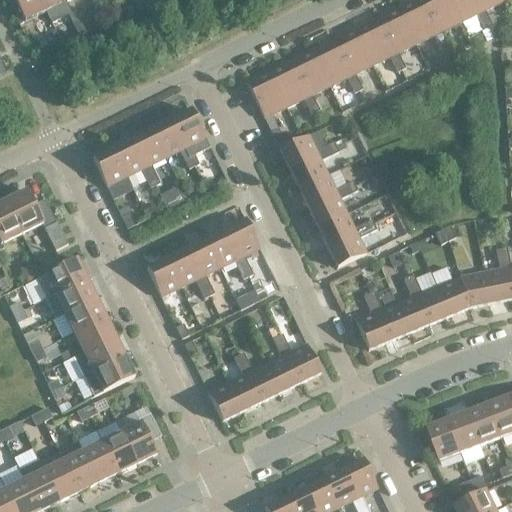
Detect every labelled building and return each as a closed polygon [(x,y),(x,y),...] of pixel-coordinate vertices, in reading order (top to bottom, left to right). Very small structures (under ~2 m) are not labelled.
[(5,0),(6,0),(12,0),(24,23),(45,13),(39,0),(5,0)] [(39,0),(45,13),(66,3),(64,0),(39,0)] [(437,35),(419,0),(417,0),(398,10),(415,46),(433,37),(437,35)] [(459,25),(446,0),(419,0),(437,35),(433,37),(437,45),(445,41),(441,33),(459,25)] [(480,14),(473,0),(446,0),(459,25),(476,16),(480,14)] [(502,4),(500,0),(473,0),(480,14),(476,16),(480,24),(488,20),(484,12),(502,4)] [(415,46),(398,10),(376,21),(394,57),(389,59),(393,66),(401,62),(398,55),(415,46)] [(67,16),(73,26),(80,23),(75,12),(67,16)] [(492,27),(488,20),(480,24),(484,31),(492,27)] [(394,57),(376,21),(354,31),(372,67),(389,59),(394,57)] [(85,34),(80,23),(73,26),(78,37),(85,34)] [(372,67),(354,31),(333,42),(351,78),(346,80),(350,88),(358,83),(355,76),(372,67)] [(449,48),(445,41),(437,45),(441,53),(449,48)] [(351,78),(333,42),(311,52),(329,88),(346,80),(351,78)] [(329,88),(311,52),(290,63),(308,99),(303,101),(307,109),(315,105),(312,97),(329,88)] [(405,70),(401,62),(393,66),(397,74),(405,70)] [(308,99),(290,63),(268,73),(286,110),(303,101),(308,99)] [(286,110),(268,73),(246,84),(264,121),(286,110)] [(362,91),(358,83),(350,88),(354,95),(362,91)] [(319,112),(315,105),(307,109),(311,116),(319,112)] [(205,141),(191,111),(170,121),(185,150),(180,153),(184,162),(194,157),(190,148),(205,141)] [(185,150),(170,121),(151,131),(165,160),(180,153),(185,150)] [(278,130),(270,134),(276,146),(284,142),(278,130)] [(165,160),(151,131),(132,140),(146,169),(141,172),(145,181),(155,176),(151,167),(165,160)] [(315,153),(308,137),(279,151),(289,172),(318,158),(320,163),(329,158),(324,148),(315,153)] [(146,169),(132,140),(112,150),(126,179),(141,172),(146,169)] [(333,144),(324,148),(329,158),(338,154),(333,144)] [(126,179),(112,150),(92,160),(106,189),(126,179)] [(198,166),(194,157),(184,162),(188,171),(198,166)] [(318,158),(289,172),(298,191),(327,177),(320,163),(318,158)] [(160,185),(155,176),(145,181),(150,190),(160,185)] [(334,191),(327,177),(298,191),(308,211),(337,196),(339,201),(348,197),(343,187),(334,191)] [(209,179),(200,183),(205,192),(213,188),(209,179)] [(352,183),(343,187),(348,197),(357,193),(352,183)] [(26,192),(5,202),(21,235),(41,225),(44,230),(56,224),(44,201),(33,206),(26,192)] [(337,196),(308,211),(317,230),(346,216),(339,201),(337,196)] [(21,235),(5,202),(0,204),(0,251),(3,250),(1,245),(21,235)] [(129,215),(121,219),(127,231),(134,227),(129,215)] [(353,230),(346,216),(317,230),(327,249),(356,235),(358,240),(367,236),(362,226),(353,230)] [(371,221),(362,226),(367,236),(376,231),(371,221)] [(259,251),(245,222),(224,232),(239,261),(234,263),(238,272),(248,267),(244,258),(259,251)] [(57,224),(56,224),(44,230),(55,253),(68,247),(57,224)] [(455,239),(450,228),(442,231),(448,243),(455,239)] [(448,243),(442,231),(435,235),(440,247),(448,243)] [(239,261),(224,232),(205,241),(219,270),(234,263),(239,261)] [(356,235),(327,249),(336,270),(366,255),(358,240),(356,235)] [(219,270),(205,241),(186,251),(200,280),(195,282),(199,291),(209,286),(205,277),(219,270)] [(495,251),(497,261),(508,259),(506,249),(495,251)] [(200,280),(186,251),(166,260),(181,289),(195,282),(200,280)] [(396,254),(387,258),(393,270),(401,266),(396,254)] [(510,269),(508,259),(497,261),(499,271),(483,274),(490,306),(511,302),(505,270),(510,269)] [(181,289),(166,260),(146,270),(160,299),(181,289)] [(86,281),(76,261),(34,281),(44,301),(45,301),(86,281)] [(23,268),(21,274),(26,284),(41,277),(34,263),(23,268)] [(253,276),(248,267),(238,272),(243,281),(253,276)] [(490,306),(483,274),(459,279),(468,310),(490,306)] [(403,281),(407,290),(417,286),(413,277),(403,281)] [(468,310),(459,279),(436,289),(448,319),(468,310)] [(96,300),(86,281),(45,301),(54,320),(63,316),(96,300)] [(214,295),(209,286),(199,291),(204,300),(214,295)] [(421,295),(417,286),(407,290),(410,299),(396,306),(408,335),(428,327),(416,297),(421,295)] [(448,319),(436,289),(421,295),(416,297),(428,327),(448,319)] [(363,297),(367,307),(377,302),(373,293),(363,297)] [(105,320),(96,300),(63,316),(73,335),(105,320)] [(381,312),(377,302),(367,307),(371,316),(355,323),(367,353),(388,344),(376,314),(381,312)] [(18,304),(8,309),(13,317),(22,312),(18,304)] [(408,335),(396,306),(381,312),(376,314),(388,344),(408,335)] [(26,320),(22,312),(13,317),(17,325),(26,320)] [(115,339),(105,320),(73,335),(83,355),(115,339)] [(183,326),(175,329),(181,341),(189,337),(183,326)] [(272,341),(276,350),(286,345),(282,336),(272,341)] [(124,358),(115,339),(83,355),(74,359),(83,379),(124,358)] [(37,343),(28,347),(32,355),(41,351),(37,343)] [(197,355),(191,343),(183,347),(189,358),(197,355)] [(290,354),(286,345),(276,350),(281,359),(286,356),(300,385),(320,375),(306,346),(290,354)] [(45,359),(41,351),(32,355),(36,364),(45,359)] [(233,360),(237,369),(247,364),(243,355),(233,360)] [(286,356),(281,359),(266,366),(280,395),(300,385),(286,356)] [(134,379),(124,358),(83,379),(93,399),(134,379)] [(252,373),(247,364),(237,369),(242,378),(247,375),(261,404),(280,395),(266,366),(252,373)] [(247,375),(242,378),(227,385),(242,414),(261,404),(247,375)] [(56,381),(47,386),(51,394),(60,389),(56,381)] [(242,414),(227,385),(207,395),(221,424),(242,414)] [(64,398),(60,389),(51,394),(55,403),(64,398)] [(511,435),(511,399),(511,398),(488,407),(501,440),(511,435)] [(97,415),(93,406),(84,410),(89,419),(97,415)] [(501,440),(488,407),(468,415),(481,448),(501,440)] [(46,410),(38,414),(43,423),(51,419),(46,410)] [(89,419),(84,410),(76,414),(81,423),(89,419)] [(43,423),(38,414),(30,418),(35,427),(43,423)] [(139,425),(120,434),(136,466),(156,456),(150,443),(160,438),(149,415),(137,421),(139,425)] [(481,448),(468,415),(448,422),(460,455),(481,448)] [(460,455),(448,422),(427,430),(439,464),(460,455)] [(12,438),(8,429),(0,432),(0,434),(4,442),(12,438)] [(136,466),(120,434),(101,443),(117,475),(136,466)] [(117,475),(101,443),(81,453),(97,485),(117,475)] [(65,448),(58,451),(62,461),(70,458),(65,448)] [(97,485),(81,453),(62,462),(78,494),(97,485)] [(18,471),(23,481),(38,511),(42,511),(58,504),(43,472),(37,461),(18,471)] [(78,494),(62,462),(43,472),(58,504),(78,494)] [(377,491),(362,462),(342,472),(356,501),(351,503),(355,511),(366,507),(361,498),(377,491)] [(511,476),(511,469),(511,467),(499,471),(503,480),(511,476)] [(356,501),(342,472),(323,481),(337,510),(351,503),(356,501)] [(482,478),(471,482),(474,491),(486,486),(482,478)] [(38,511),(23,481),(4,491),(14,511),(38,511)] [(333,511),(337,510),(323,481),(303,491),(313,511),(333,511)] [(474,491),(471,482),(459,487),(462,495),(474,491)] [(14,511),(4,491),(0,492),(0,511),(14,511)] [(313,511),(303,491),(284,500),(289,511),(313,511)] [(455,508),(456,511),(496,511),(487,492),(455,508)] [(289,511),(284,500),(264,510),(264,511),(289,511)]
